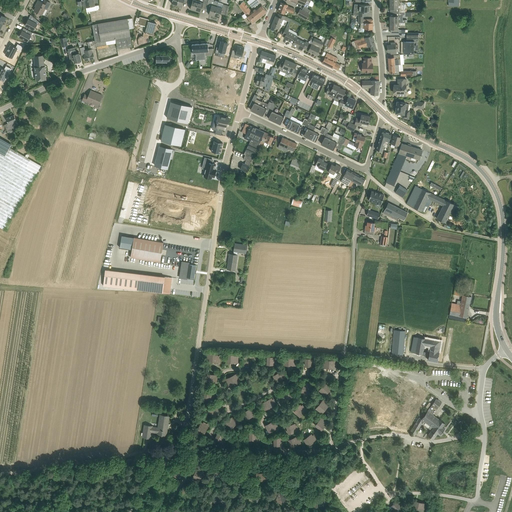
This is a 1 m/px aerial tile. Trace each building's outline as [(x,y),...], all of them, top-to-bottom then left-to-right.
[(37,5),(34,10),(42,15),(46,7),(48,8),(51,3),(45,0),(44,0),(44,3),(38,0),(36,4),(37,5)] [(189,0),(189,2),(192,3),(190,9),(193,9),(193,10),(195,10),(198,0),(189,0)] [(198,11),(200,12),(201,12),(202,9),(206,10),(208,0),(198,0),(195,10),(196,10),(196,11),(198,11)] [(213,0),(208,0),(206,10),(210,11),(209,14),(211,15),(212,16),(213,16),(214,16),(218,2),(218,1),(215,0),(215,1),(214,1),(213,0)] [(242,0),(236,0),(245,13),(250,9),(242,0)] [(254,7),(255,9),(258,12),(258,13),(261,17),(267,11),(263,6),(266,3),(263,0),(254,0),(249,5),(252,8),(254,7)] [(290,0),(293,0),(304,5),(304,6),(307,8),(310,0),(287,0),(290,1),(290,0)] [(223,4),(218,2),(214,16),(215,16),(217,17),(220,18),(221,13),(225,15),(227,5),(223,4)] [(281,2),(278,11),(284,13),(286,10),(293,13),(295,9),(287,6),(288,5),(281,2)] [(405,4),(402,2),(390,2),(390,8),(393,8),(393,12),(399,12),(405,12),(405,4)] [(360,4),(358,16),(366,16),(366,13),(369,13),(370,5),(360,4)] [(309,14),(302,9),(300,8),(297,14),(307,20),(310,14),(309,14)] [(258,12),(255,9),(252,12),(250,9),(245,13),(253,23),(261,17),(258,13),(258,12)] [(405,15),(405,12),(399,12),(399,16),(390,16),(390,22),(405,22),(405,19),(403,19),(403,15),(405,15)] [(288,17),(279,13),(277,17),(276,16),(272,26),(279,29),(283,19),(284,20),(285,20),(289,22),(291,19),(288,17)] [(28,19),(25,25),(34,30),(39,21),(34,17),(31,14),(28,19)] [(373,19),(365,19),(364,19),(364,16),(358,16),(358,23),(363,23),(363,24),(364,24),(364,29),(373,29),(373,19)] [(149,19),(140,17),(138,24),(141,25),(139,30),(145,32),(153,35),(157,23),(149,21),(149,19)] [(117,43),(117,49),(132,46),(129,29),(134,28),(133,23),(133,18),(128,19),(92,25),(95,40),(96,47),(117,43)] [(28,41),(30,42),(33,41),(34,39),(33,36),(31,35),(33,32),(27,29),(24,28),(22,30),(19,37),(28,41)] [(283,32),(282,35),(285,36),(284,38),(293,43),(296,38),(297,36),(298,33),(289,29),(289,30),(286,28),(285,28),(283,32)] [(372,51),(377,49),(375,44),(372,35),(354,41),(356,43),(358,43),(360,48),(368,46),(368,47),(370,46),(372,51)] [(321,41),(314,38),(312,42),(313,42),(312,45),(311,44),(308,51),(317,55),(320,48),(321,46),(322,43),(326,45),(329,39),(323,36),(321,41)] [(331,48),(335,39),(331,37),(327,46),(331,48)] [(293,43),(292,44),(302,49),(303,48),(306,49),(309,43),(306,41),(305,43),(296,38),(293,43)] [(84,55),(85,61),(94,58),(92,49),(96,48),(96,47),(95,40),(87,42),(89,49),(86,50),(85,47),(80,48),(82,56),(84,55)] [(228,42),(221,41),(219,47),(217,47),(215,53),(218,53),(219,51),(225,52),(228,42)] [(401,41),(401,53),(414,53),(414,42),(404,41),(404,42),(401,42),(401,41)] [(200,44),(199,44),(200,59),(206,59),(205,51),(208,51),(208,43),(200,44)] [(398,44),(396,44),(395,44),(395,43),(391,44),(391,45),(387,45),(388,51),(391,51),(391,54),(394,54),(400,54),(400,53),(396,53),(396,52),(396,49),(398,48),(398,44)] [(11,44),(5,55),(12,58),(17,48),(21,50),(23,47),(18,44),(16,47),(11,44)] [(237,55),(241,56),(244,47),(238,46),(236,51),(233,50),(231,56),(237,58),(237,55)] [(80,61),(81,61),(79,51),(76,52),(75,49),(68,50),(71,60),(74,59),(75,62),(77,62),(78,63),(80,62),(80,61)] [(258,61),(261,62),(263,57),(267,59),(266,62),(266,61),(269,53),(262,50),(260,56),(258,61)] [(327,52),(325,56),(322,63),(333,68),(333,67),(338,70),(341,64),(336,62),(338,58),(327,52)] [(266,61),(266,62),(272,64),(274,61),(276,55),(269,53),(266,61)] [(400,54),(394,54),(394,57),(388,58),(389,65),(399,65),(399,64),(400,64),(400,54)] [(34,62),(36,80),(37,80),(46,79),(45,66),(44,66),(44,61),(43,55),(34,56),(34,62)] [(372,72),(373,66),(373,64),(371,64),(371,58),(364,57),(364,63),(362,63),(362,71),(372,72)] [(280,70),(286,73),(291,61),(285,59),(283,64),(281,62),(278,68),(280,69),(280,70)] [(297,64),(291,61),(286,73),(289,74),(289,73),(295,76),(298,70),(295,68),(297,64)] [(399,65),(389,65),(389,73),(395,72),(396,73),(399,73),(399,65)] [(0,66),(0,79),(1,80),(6,70),(9,72),(11,68),(6,66),(4,69),(0,66)] [(297,78),(306,82),(309,76),(306,75),(308,70),(301,67),(297,78)] [(256,84),(266,86),(269,87),(270,83),(268,82),(269,78),(272,79),(273,76),(266,74),(265,77),(258,75),(258,76),(258,75),(258,76),(257,79),(256,84)] [(311,87),(314,88),(320,76),(313,74),(310,81),(313,82),(311,87)] [(320,76),(314,88),(318,90),(320,85),(323,86),(326,79),(320,76)] [(406,95),(406,85),(406,79),(398,79),(398,85),(396,85),(396,87),(394,87),(394,93),(399,93),(399,95),(406,95)] [(378,95),(379,80),(362,81),(362,88),(363,88),(367,88),(371,88),(371,94),(378,95)] [(326,93),(331,95),(330,97),(334,98),(339,88),(340,87),(334,84),(332,88),(329,87),(326,93)] [(345,90),(339,88),(334,98),(334,100),(340,102),(339,105),(342,106),(343,103),(345,100),(342,98),(345,90)] [(91,103),(98,106),(102,95),(101,95),(98,93),(98,94),(91,90),(88,95),(85,94),(82,100),(90,104),(91,103)] [(255,101),(251,110),(257,112),(262,102),(256,99),(258,96),(255,94),(252,100),(255,101)] [(347,100),(345,100),(343,103),(345,104),(349,106),(347,109),(351,110),(356,100),(348,96),(347,100)] [(262,101),(262,102),(257,112),(263,115),(262,115),(263,115),(267,107),(270,108),(273,103),(269,101),(268,104),(262,101)] [(409,118),(410,111),(408,110),(409,104),(406,104),(406,103),(397,101),(397,102),(396,103),(396,105),(397,106),(396,108),(395,113),(403,114),(402,117),(409,118)] [(171,103),(167,119),(188,124),(192,107),(171,103)] [(269,118),(275,121),(278,114),(272,111),(268,118),(269,118)] [(284,117),(278,114),(275,121),(280,124),(284,117)] [(360,119),(356,118),(355,124),(361,125),(362,123),(368,124),(370,116),(361,114),(360,119)] [(17,120),(14,115),(6,118),(9,124),(11,128),(18,125),(17,120)] [(217,130),(222,132),(223,129),(225,130),(226,124),(228,124),(229,118),(226,118),(226,117),(225,117),(224,117),(223,116),(223,117),(223,116),(223,117),(222,117),(222,116),(219,116),(217,122),(218,123),(217,130)] [(305,125),(308,127),(304,135),(310,138),(315,127),(310,124),(312,118),(309,116),(308,120),(305,125)] [(290,119),(286,127),(292,130),(296,122),(290,119)] [(345,126),(346,127),(353,131),(356,125),(347,121),(345,126)] [(296,122),(292,130),(298,132),(298,133),(302,125),(296,122)] [(326,128),(323,134),(325,135),(332,124),(329,122),(326,128)] [(165,124),(161,141),(181,146),(185,129),(165,124)] [(240,169),(247,172),(259,144),(264,132),(250,125),(246,124),(242,132),(252,137),(244,154),(245,155),(243,159),(246,160),(245,163),(243,162),(240,169)] [(315,141),(316,141),(320,133),(323,134),(326,128),(322,127),(320,130),(315,127),(310,138),(315,141)] [(388,144),(388,143),(389,141),(391,133),(384,131),(383,131),(382,132),(379,141),(376,149),(382,151),(383,146),(387,147),(388,144)] [(268,134),(264,132),(259,144),(263,146),(263,145),(264,142),(270,144),(274,137),(268,134)] [(332,136),(331,139),(328,147),(333,149),(333,150),(337,142),(337,141),(340,143),(343,137),(340,136),(340,135),(334,133),(333,136),(332,136)] [(361,134),(354,133),(354,136),(357,137),(356,141),(355,146),(361,148),(363,143),(364,142),(365,140),(364,139),(365,137),(361,136),(361,134)] [(398,148),(400,141),(399,141),(400,137),(394,135),(392,143),(395,144),(395,148),(394,147),(393,150),(398,152),(399,149),(398,148)] [(199,150),(201,144),(195,143),(196,137),(190,136),(188,147),(199,150)] [(322,144),(328,147),(331,139),(325,136),(321,144),(322,144)] [(297,144),(282,137),(278,147),(287,152),(289,149),(294,151),(297,144)] [(211,153),(220,155),(222,144),(214,142),(211,153)] [(402,143),(395,161),(403,165),(407,155),(420,159),(422,150),(402,143)] [(0,226),(4,229),(36,175),(41,165),(15,150),(9,147),(5,155),(0,152),(0,226)] [(172,150),(160,147),(155,166),(167,169),(172,150)] [(290,165),(299,169),(303,161),(293,157),(290,165)] [(318,167),(324,170),(327,163),(324,161),(325,159),(323,158),(322,159),(319,157),(316,164),(319,166),(318,167)] [(213,160),(205,158),(203,168),(206,169),(204,176),(212,178),(212,176),(214,177),(216,169),(214,169),(215,164),(212,163),(213,160)] [(328,175),(334,178),(331,184),(334,186),(338,178),(335,177),(338,172),(338,173),(341,167),(336,164),(335,166),(331,164),(328,171),(330,172),(328,175)] [(400,171),(392,168),(386,182),(394,186),(394,185),(400,171)] [(347,169),(341,181),(348,186),(351,180),(355,173),(347,169)] [(351,180),(353,182),(361,186),(365,179),(355,173),(351,180)] [(408,190),(407,190),(400,185),(398,187),(395,192),(403,197),(408,190)] [(415,185),(409,199),(407,204),(413,207),(421,211),(428,198),(443,205),(437,218),(445,222),(449,214),(454,216),(459,206),(422,188),(415,185)] [(372,191),(369,200),(381,204),(384,195),(372,191)] [(407,212),(389,202),(383,214),(396,220),(398,217),(403,220),(407,212)] [(369,210),(367,215),(378,219),(380,213),(369,210)] [(376,227),(374,226),(374,222),(368,222),(367,225),(366,225),(364,233),(374,235),(374,231),(375,231),(376,227)] [(130,257),(159,262),(163,243),(134,237),(130,257)] [(247,245),(235,243),(234,251),(246,253),(246,248),(249,249),(250,242),(248,241),(247,245)] [(235,270),(237,255),(229,254),(227,269),(235,270)] [(180,276),(194,278),(196,266),(188,265),(187,269),(182,268),(182,271),(181,271),(180,276)] [(172,277),(165,276),(110,270),(105,269),(103,286),(163,293),(170,294),(172,277)] [(467,317),(471,296),(462,295),(461,301),(458,300),(457,303),(452,303),(449,318),(466,321),(467,317)] [(394,330),(391,354),(403,356),(405,331),(394,330)] [(413,337),(412,344),(416,345),(415,353),(422,354),(424,345),(430,346),(428,360),(437,362),(441,341),(417,337),(413,337)] [(227,362),(238,363),(238,357),(237,357),(237,355),(227,354),(227,362)] [(268,356),(267,359),(267,364),(277,364),(277,359),(276,359),(277,357),(268,356)] [(283,365),(296,366),(296,360),(295,360),(295,357),(284,357),(283,365)] [(305,358),(304,366),(315,367),(316,360),(315,360),(315,358),(305,358)] [(281,371),(278,373),(274,375),(277,382),(286,377),(283,372),(282,373),(281,371)] [(205,382),(217,383),(217,377),(216,376),(217,374),(206,373),(205,382)] [(229,385),(240,380),(238,376),(237,376),(236,374),(226,379),(229,385)] [(319,390),(321,391),(325,394),(330,388),(329,388),(332,385),(327,381),(319,390)] [(305,382),(299,392),(307,396),(312,386),(305,382)] [(203,398),(208,399),(213,399),(214,395),(213,394),(214,392),(204,390),(203,398)] [(290,391),(289,392),(288,390),(280,394),(283,400),(292,396),(290,391)] [(262,403),(264,407),(265,410),(277,405),(274,399),(272,399),(271,398),(262,403)] [(315,408),(321,414),(330,403),(324,398),(315,408)] [(442,402),(436,398),(422,419),(433,427),(427,435),(428,435),(433,439),(438,432),(441,434),(445,429),(442,427),(445,423),(440,419),(439,419),(433,414),(442,402)] [(208,411),(213,417),(223,409),(219,404),(218,405),(217,404),(208,411)] [(300,404),(293,411),(300,417),(307,409),(302,404),(301,405),(300,404)] [(244,412),(246,416),(247,419),(256,414),(254,408),(252,409),(251,408),(244,412)] [(157,434),(166,435),(169,416),(160,414),(158,428),(152,427),(153,426),(145,425),(143,437),(151,438),(152,432),(158,433),(157,434)] [(234,417),(233,418),(232,417),(226,423),(231,429),(238,422),(234,417)] [(315,424),(317,426),(321,429),(325,425),(324,424),(326,421),(321,417),(315,424)] [(203,434),(209,425),(202,421),(197,431),(203,434)] [(273,421),(265,425),(268,432),(279,427),(276,422),(274,423),(273,421)] [(295,423),(286,426),(288,434),(299,430),(297,425),(296,425),(295,423)] [(216,438),(220,440),(223,442),(227,436),(219,432),(216,438)] [(258,432),(249,432),(249,440),(259,440),(259,434),(258,434),(258,432)] [(315,439),(312,433),(304,439),(308,445),(313,441),(315,439)] [(300,442),(298,436),(289,439),(291,446),(297,444),(297,443),(300,442)] [(173,473),(177,476),(179,477),(184,469),(179,465),(174,471),(173,472),(173,473)] [(220,477),(224,470),(217,466),(213,473),(220,477)] [(200,481),(204,472),(196,468),(192,477),(200,481)] [(267,472),(256,472),(255,480),(266,481),(267,472)] [(257,502),(261,495),(253,491),(250,498),(257,502)] [(217,504),(221,497),(214,493),(210,499),(217,504)] [(282,505),(286,497),(280,493),(275,501),(282,505)] [(314,506),(325,505),(325,499),(323,499),(323,497),(314,497),(314,506)] [(397,511),(402,508),(399,504),(397,501),(392,506),(394,509),(396,511),(397,511)] [(424,511),(426,506),(425,505),(426,503),(416,501),(413,509),(424,511)]
